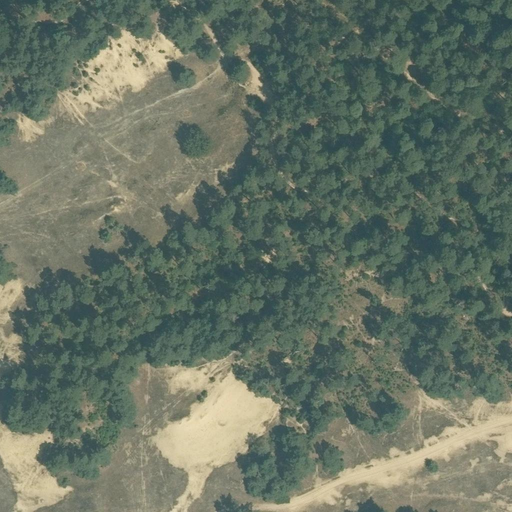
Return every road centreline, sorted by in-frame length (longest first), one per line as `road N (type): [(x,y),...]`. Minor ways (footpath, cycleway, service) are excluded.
road 1 (unknown): [(223,511),(284,505),(511,427)]
road 2 (unknown): [(511,134),(391,71),(315,0)]
